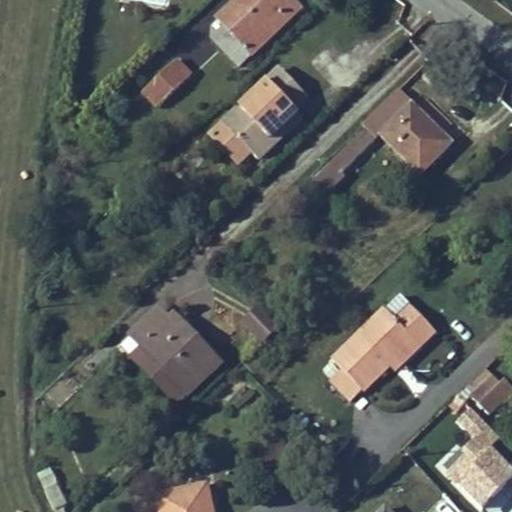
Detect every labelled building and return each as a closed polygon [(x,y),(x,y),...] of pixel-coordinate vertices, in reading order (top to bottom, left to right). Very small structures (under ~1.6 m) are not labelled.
[(300,10),(290,0),(278,0),(275,3),(272,0),(237,0),(218,19),(224,26),(211,38),(238,67),(300,10)] [(160,108),(191,77),(175,62),(144,92),(160,108)] [(481,67),(462,106),(488,119),(507,80),(481,67)] [(293,108),(307,96),(281,68),(223,123),(258,159),(302,117),(293,108)] [(411,104),(398,92),(363,126),(365,128),(375,138),(380,135),(402,113),(411,104)] [(416,109),(411,104),(402,113),(407,117),(416,109)] [(420,175),(451,143),(416,109),(407,117),(402,113),(380,135),(420,175)] [(329,161),(341,173),(375,138),(365,128),(329,161)] [(397,358),(398,357),(430,327),(403,299),(334,365),(343,374),(360,393),(390,364),(388,363),(395,357),(396,358),(397,358)] [(264,342),(278,323),(254,306),(240,325),(264,342)] [(142,348),(185,394),(217,364),(190,334),(185,340),(169,323),(157,310),(130,336),(142,348)] [(185,340),(190,334),(174,318),(169,323),(185,340)] [(437,335),(430,327),(398,357),(397,358),(399,361),(402,360),(416,346),(420,351),(437,335)] [(397,358),(396,358),(390,364),(393,368),(397,373),(420,351),(416,346),(402,360),(399,361),(397,358)] [(132,358),(175,403),(185,394),(142,348),(132,358)] [(360,393),(363,396),(393,368),(390,364),(360,393)] [(509,398),(483,371),(456,399),(463,406),(471,399),(486,416),(500,404),(502,406),(509,398)] [(332,385),(349,403),(360,393),(343,374),(332,385)] [(469,406),(454,421),(468,434),(436,468),(480,511),(498,511),(511,498),(511,468),(491,448),(501,438),(469,406)] [(65,506),(55,486),(45,491),(54,510),(65,506)] [(209,511),(205,487),(158,497),(160,511),(209,511)] [(424,511),(459,511),(445,495),(424,511)] [(511,511),(511,503),(502,511),(511,511)]
